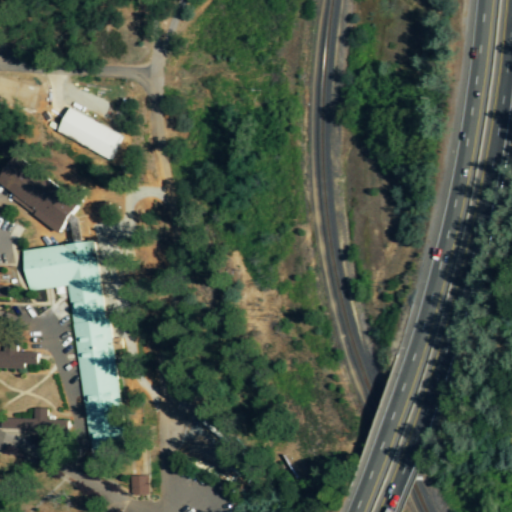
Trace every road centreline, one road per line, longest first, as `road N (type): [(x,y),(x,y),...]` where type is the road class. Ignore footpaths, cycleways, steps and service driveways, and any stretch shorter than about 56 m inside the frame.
road 1 (motorway): [(435,381),(485,192),(511,0)]
road 2 (motorway): [(483,0),(457,184),(412,356)]
road 3 (residential): [(140,236),(167,19)]
road 4 (residential): [(0,317),(41,320),(67,378),(79,463)]
road 5 (motorway): [(412,356),(357,511)]
road 6 (residential): [(133,511),(79,463),(0,438)]
road 7 (residential): [(154,85),(0,67)]
road 8 (motorway): [(385,511),(435,381)]
